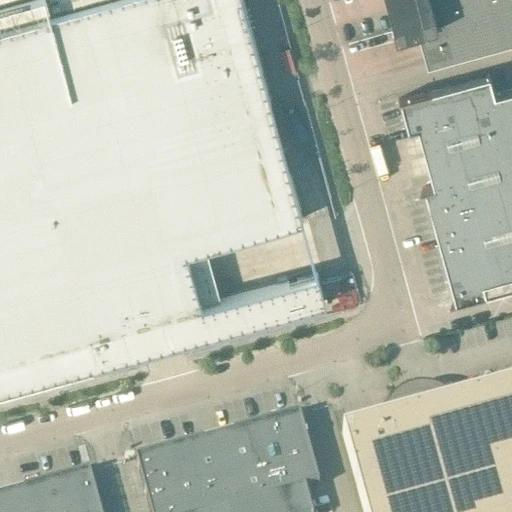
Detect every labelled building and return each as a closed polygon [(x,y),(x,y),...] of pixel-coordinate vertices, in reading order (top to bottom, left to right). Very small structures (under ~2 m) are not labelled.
[(0,0),(0,390),(295,310),(295,309),(324,301),(316,272),(287,280),(287,279),(201,303),(186,251),(302,219),(290,175),(254,108),(270,99),(242,0),(0,0)] [(426,63),(511,39),(511,0),(386,0),(392,18),(391,19),(394,31),(404,28),(415,25),(426,63)] [(511,88),(493,93),(488,74),(398,98),(398,100),(399,99),(406,127),(406,128),(406,129),(416,126),(432,185),(422,188),(422,189),(423,189),(454,300),(453,300),(453,302),(486,292),(486,291),(485,292),(482,283),(511,275),(511,280),(511,284),(511,285),(511,88)] [(511,511),(511,387),(444,407),(442,405),(437,402),(432,399),(427,398),(421,397),(415,398),(410,399),(405,402),(400,405),(396,409),(393,414),(390,419),(390,421),(341,434),(362,511),(511,511)] [(220,511),(304,489),(316,486),(317,487),(318,486),(298,415),(135,460),(148,511),(220,511)] [(0,511),(99,511),(88,472),(0,496),(0,511)] [(310,511),(304,489),(220,511),(310,511)]
